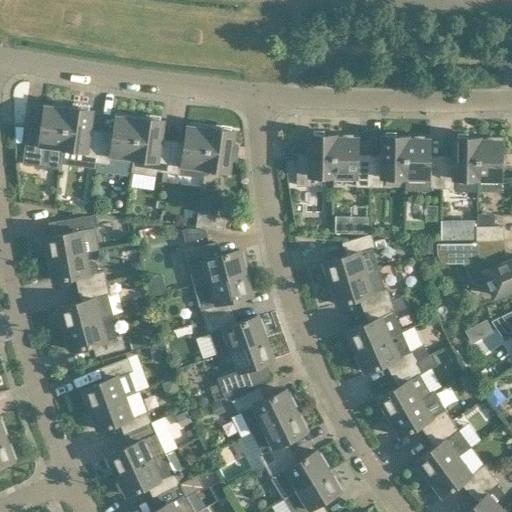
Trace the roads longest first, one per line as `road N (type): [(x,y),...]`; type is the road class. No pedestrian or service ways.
road 1 (residential): [(411,511),(339,417),(268,266),(254,182),(259,93)]
road 2 (residential): [(68,474),(27,361),(0,210)]
road 3 (residential): [(0,55),(259,93)]
road 4 (residential): [(259,93),(511,100)]
